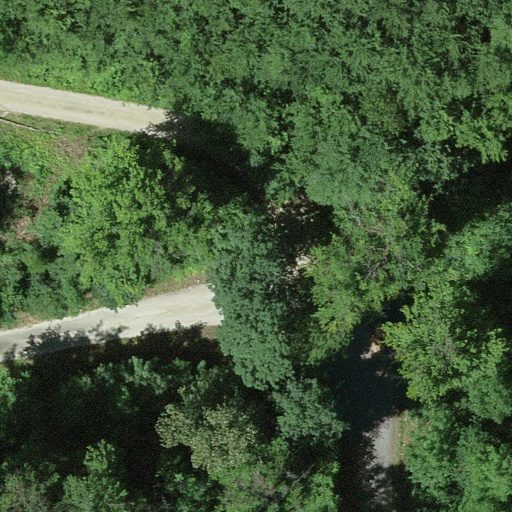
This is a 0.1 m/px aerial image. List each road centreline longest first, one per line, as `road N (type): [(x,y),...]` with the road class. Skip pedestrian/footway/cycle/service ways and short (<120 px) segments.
road 1 (residential): [(376,511),(369,388),(346,342),(253,287),(161,272),(0,318)]
road 2 (track): [(0,100),(174,113),(245,145),(292,193),(332,252),(338,335)]
